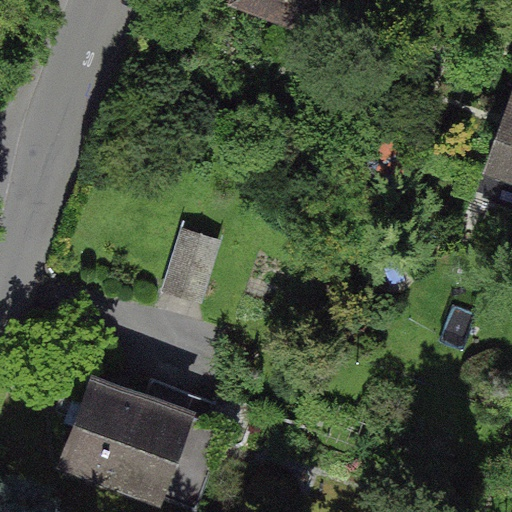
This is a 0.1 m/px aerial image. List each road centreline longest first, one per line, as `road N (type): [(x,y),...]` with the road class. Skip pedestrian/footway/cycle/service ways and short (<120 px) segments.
road 1 (residential): [(114,0),(46,182)]
road 2 (residential): [(46,182),(0,309)]
